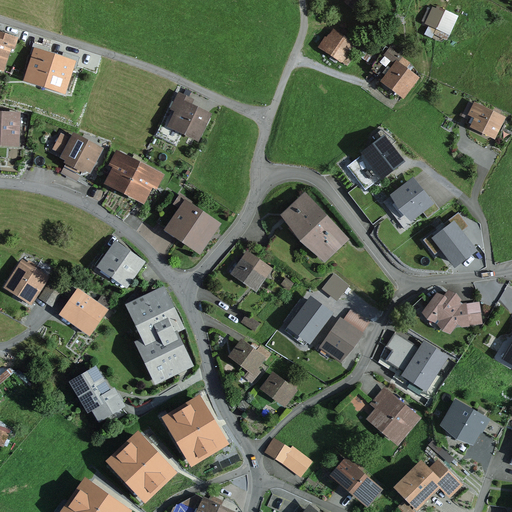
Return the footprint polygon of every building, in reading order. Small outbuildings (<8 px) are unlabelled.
[(347,0),(347,1),(360,13),(369,3),(365,0),(347,0)] [(430,24),(437,27),(444,12),(438,9),(436,12),(432,10),(427,22),(430,24)] [(456,18),(444,12),(437,27),(445,31),(447,25),(451,27),(456,18)] [(334,31),(323,48),(342,61),(353,44),(334,31)] [(0,66),(1,67),(8,46),(12,47),(15,39),(1,34),(0,36),(0,66)] [(34,56),(26,80),(64,92),(72,68),(76,69),(80,58),(63,52),(61,59),(48,55),(50,48),(33,43),(30,55),(34,56)] [(403,71),(409,64),(386,46),(373,67),(387,77),(385,80),(404,94),(415,80),(403,71)] [(182,130),(197,137),(207,116),(187,106),(190,99),(179,94),(176,101),(182,104),(173,122),(183,127),(182,130)] [(469,119),(467,123),(491,134),(499,118),(469,103),(463,116),(469,119)] [(0,141),(15,142),(16,117),(0,116),(0,141)] [(68,162),(46,151),(35,149),(32,167),(62,172),(65,167),(80,175),(85,166),(89,168),(99,151),(74,138),(73,141),(61,135),(53,149),(70,158),(68,162)] [(367,189),(380,179),(402,162),(384,138),(349,165),(362,182),(367,189)] [(124,159),(112,182),(127,189),(138,167),(124,159)] [(141,196),(153,174),(138,167),(127,189),(141,196)] [(388,207),(397,200),(389,190),(385,193),(381,188),(385,185),(380,179),(367,189),(362,182),(348,193),(373,225),(391,211),(388,207)] [(416,220),(412,215),(428,203),(412,183),(395,196),(398,200),(397,200),(388,207),(391,211),(405,229),(416,220)] [(171,229),(199,248),(215,224),(187,206),(190,202),(181,196),(175,204),(184,210),(171,229)] [(288,218),(322,255),(340,238),(306,201),(288,218)] [(455,263),(472,250),(459,233),(468,225),(459,213),(444,224),(424,240),(435,253),(442,248),(455,263)] [(115,247),(102,265),(115,274),(128,256),(115,247)] [(230,270),(256,288),(268,269),(248,255),(240,266),(236,262),(230,270)] [(127,282),(140,264),(128,256),(115,274),(127,282)] [(23,264),(8,286),(30,301),(45,279),(33,271),(36,267),(29,262),(26,266),(23,264)] [(50,284),(41,297),(51,304),(60,291),(50,284)] [(73,322),(75,320),(90,331),(110,302),(102,296),(96,305),(87,299),(89,295),(81,288),(62,315),(73,322)] [(161,293),(133,307),(149,340),(170,330),(177,327),(161,293)] [(459,322),(462,324),(479,321),(477,305),(459,308),(454,304),(455,303),(455,298),(452,296),(447,296),(444,301),(440,298),(436,299),(427,310),(428,315),(431,317),(436,317),(437,315),(444,320),(442,322),(443,326),(447,329),(451,328),(455,322),(459,322)] [(348,299),(343,305),(349,310),(354,304),(348,299)] [(340,362),(354,342),(356,344),(362,334),(361,333),(368,323),(351,311),(344,321),(343,320),(324,346),(333,352),(331,355),(340,362)] [(242,322),(254,330),(259,323),(246,315),(242,322)] [(158,378),(186,364),(170,330),(149,340),(142,344),(158,378)] [(386,361),(426,387),(444,358),(425,346),(422,349),(396,332),(386,347),(393,351),(386,361)] [(253,370),(262,358),(264,359),(268,354),(259,348),(255,353),(242,343),(233,355),(253,370)] [(75,383),(83,395),(102,383),(94,371),(75,383)] [(284,403),(294,390),(293,390),(296,386),(289,380),(285,384),(273,375),(269,382),(271,384),(267,390),(284,403)] [(94,404),(109,395),(102,383),(83,395),(90,407),(94,405),(94,404)] [(94,405),(101,417),(120,405),(113,392),(109,395),(94,404),(94,405)] [(374,418),(397,438),(413,418),(383,392),(374,403),(382,409),(374,418)] [(246,395),(238,405),(244,410),(253,400),(246,395)] [(195,460),(224,443),(198,400),(170,417),(176,428),(173,430),(186,451),(189,449),(195,460)] [(496,439),(503,427),(487,418),(486,420),(456,403),(449,416),(458,421),(445,444),(461,453),(469,439),(472,441),(479,429),(496,439)] [(0,426),(0,443),(4,445),(10,431),(0,426)] [(148,495),(171,473),(137,436),(113,459),(122,468),(119,470),(136,488),(139,486),(148,495)] [(290,450),(272,439),(266,450),(283,460),(302,475),(311,462),(292,447),(290,450)] [(338,475),(367,500),(376,489),(358,473),(362,469),(353,461),(349,465),(345,462),(340,467),(343,470),(338,475)] [(425,498),(423,496),(437,481),(450,494),(459,484),(438,463),(428,472),(421,465),(399,486),(418,505),(425,498)] [(126,511),(85,483),(66,509),(70,511),(126,511)] [(227,511),(219,508),(222,501),(211,496),(207,502),(198,497),(176,510),(175,511),(227,511)] [(399,508),(404,511),(413,511),(414,511),(404,502),(399,508)]
